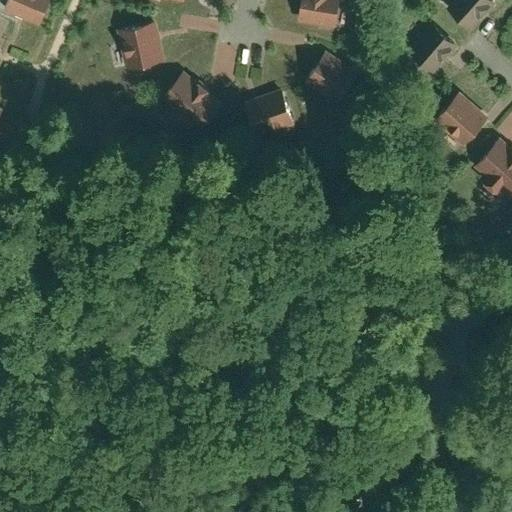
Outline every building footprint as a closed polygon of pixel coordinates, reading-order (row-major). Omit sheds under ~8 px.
[(6,0),(38,14),(44,0),(6,0)] [(336,0),(299,0),(298,12),(334,18),(336,0)] [(452,0),(471,15),(482,0),(452,0)] [(440,20),(412,46),(431,67),(460,41),(440,20)] [(156,23),(120,30),(126,66),(162,60),(156,23)] [(324,51),(301,81),(332,105),(355,76),(324,51)] [(179,72),(164,97),(196,116),(211,91),(179,72)] [(281,91),(238,103),(246,132),(289,119),(281,91)] [(491,120),(465,93),(445,111),(471,139),(491,120)] [(0,101),(0,125),(10,107),(0,101)] [(511,143),(506,137),(485,157),(511,185),(511,143)]
